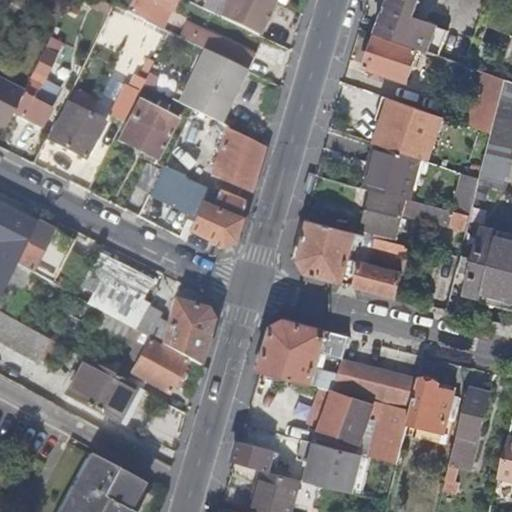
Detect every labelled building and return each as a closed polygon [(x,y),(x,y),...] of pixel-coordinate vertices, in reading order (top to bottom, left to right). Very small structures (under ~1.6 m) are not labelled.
[(172,0),(126,0),(121,12),(139,21),(141,22),(158,30),(172,0)] [(256,36),(273,2),(272,2),(268,0),(226,0),(218,18),(256,36)] [(379,36),(416,49),(439,57),(448,29),(413,15),(418,0),(387,0),(386,5),(389,7),(379,36)] [(242,71),(245,72),(251,59),(194,31),(188,44),(204,52),(242,71)] [(379,36),(373,34),(363,67),(404,82),(416,49),(379,36)] [(56,50),(44,45),(20,94),(11,114),(40,129),(49,109),(31,101),(56,50)] [(229,98),(242,71),(204,52),(179,106),(189,111),(190,111),(205,119),(211,122),(224,96),(229,98)] [(491,135),(504,81),(480,72),(465,127),(480,132),(481,132),(491,135)] [(506,192),(511,166),(511,83),(504,81),(491,135),(479,180),(478,185),(506,192)] [(0,127),(4,129),(11,114),(20,94),(0,84),(0,127)] [(107,117),(120,124),(132,101),(119,95),(107,117)] [(211,122),(217,126),(229,98),(224,96),(211,122)] [(384,99),(374,127),(380,129),(375,145),(381,147),(392,151),(420,160),(424,161),(439,117),(384,99)] [(137,102),(117,142),(154,161),(175,121),(161,114),(164,109),(155,104),(153,109),(137,102)] [(81,160),(100,124),(65,106),(45,142),(81,160)] [(162,168),(177,176),(205,119),(190,111),(162,168)] [(249,192),(261,148),(224,129),(211,177),(249,192)] [(481,132),(480,132),(462,175),(479,180),(491,135),(481,132)] [(366,191),(369,192),(407,202),(420,160),(392,151),(381,147),(366,191)] [(237,221),(242,204),(177,176),(161,170),(150,192),(173,202),(175,196),(193,203),(198,206),(194,216),(187,233),(220,250),(231,245),(238,222),(237,221)] [(143,173),(131,194),(143,200),(154,178),(143,173)] [(401,216),(466,232),(469,218),(407,202),(369,192),(360,230),(395,239),(401,216)] [(188,214),(194,216),(198,206),(193,203),(188,214)] [(306,275),(341,284),(351,246),(358,247),(359,242),(363,242),(364,237),(309,221),(299,261),(306,275)] [(35,225),(14,266),(54,288),(73,244),(35,225)] [(15,262),(28,236),(14,229),(1,255),(15,262)] [(511,313),(511,237),(480,230),(463,301),(511,313)] [(409,249),(374,240),(369,261),(404,270),(409,249)] [(67,283),(82,290),(93,265),(78,258),(67,283)] [(358,264),(353,287),(392,298),(398,275),(358,264)] [(147,291),(95,266),(82,290),(76,300),(150,342),(156,323),(155,322),(157,316),(147,311),(145,316),(143,316),(142,319),(123,310),(125,305),(138,311),(147,291)] [(67,283),(63,293),(76,300),(82,290),(67,283)] [(160,347),(198,368),(211,320),(206,310),(173,300),(165,327),(160,347)] [(0,314),(0,344),(36,365),(38,361),(49,367),(59,347),(0,314)] [(412,410),(420,380),(346,362),(352,337),(289,321),(274,329),(261,373),(316,387),(324,356),(344,360),(340,381),(327,378),(325,389),(375,401),(412,410)] [(160,347),(165,327),(156,323),(150,342),(160,347)] [(146,343),(129,375),(166,396),(184,364),(146,343)] [(121,428),(141,392),(84,361),(64,395),(121,428)] [(439,385),(420,380),(412,410),(410,423),(445,432),(454,394),(438,391),(439,385)] [(455,389),(439,385),(438,391),(454,394),(455,389)] [(337,395),(324,429),(359,443),(369,413),(372,409),(337,395)] [(372,409),(369,413),(383,417),(374,458),(399,464),(410,423),(412,410),(375,401),(372,409)] [(479,440),(458,434),(448,478),(442,503),(449,505),(453,489),(466,492),(479,440)] [(349,452),(296,439),(292,452),(315,458),(309,482),(340,490),(349,452)] [(511,443),(508,442),(498,482),(511,485),(511,443)] [(138,483),(89,457),(59,511),(129,511),(143,486),(138,483)] [(265,471),(259,469),(255,489),(260,490),(265,471)] [(253,511),(293,511),(302,480),(265,471),(260,490),(253,511)]
